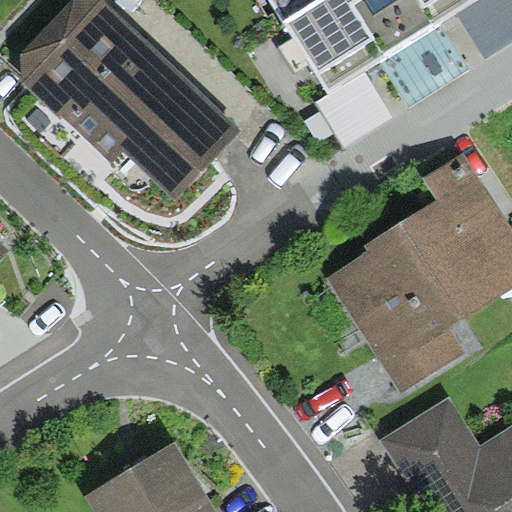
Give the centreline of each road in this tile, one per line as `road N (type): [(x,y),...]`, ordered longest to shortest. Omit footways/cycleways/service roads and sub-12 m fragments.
road 1 (residential): [(169,297),(382,133)]
road 2 (residential): [(169,297),(302,511)]
road 3 (residential): [(0,135),(169,297)]
road 4 (residential): [(0,406),(169,297)]
